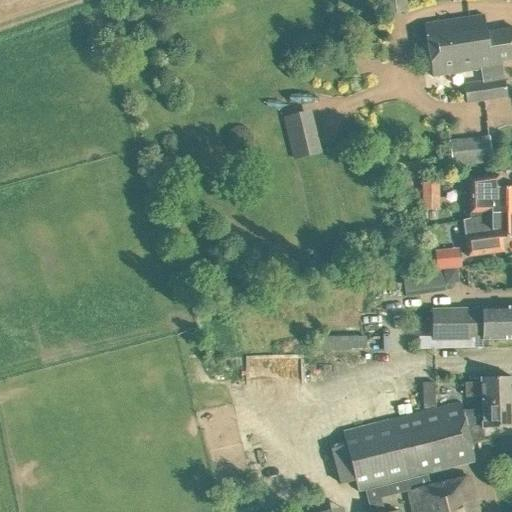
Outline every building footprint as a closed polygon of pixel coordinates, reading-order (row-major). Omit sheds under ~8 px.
[(386,0),(387,11),(412,9),(411,0),(386,0)] [(423,25),(431,78),(480,71),(482,83),(463,86),(466,104),(506,98),(501,63),(511,61),(511,29),(485,33),(483,16),(423,25)] [(282,118),(292,162),(321,155),(310,111),(282,118)] [(488,141),(449,145),(451,167),(491,163),(488,141)] [(469,181),(469,219),(481,216),(481,215),(511,213),(511,188),(498,189),(498,176),(469,181)] [(427,181),(427,207),(444,207),(444,181),(427,181)] [(469,219),(462,221),(467,258),(503,253),(501,240),(511,239),(511,213),(481,215),(481,216),(469,219)] [(435,257),(436,271),(460,269),(459,255),(435,257)] [(409,273),(410,291),(447,289),(446,271),(409,273)] [(467,310),(431,311),(432,342),(468,341),(468,339),(481,338),(481,341),(511,340),(511,308),(481,309),(481,312),(467,312),(467,310)] [(372,332),(328,334),(328,346),(372,344),(372,332)] [(298,353),(250,353),(250,375),(298,375),(298,353)] [(464,384),(464,398),(481,398),(481,404),(511,403),(511,378),(480,379),(480,383),(464,384)] [(421,384),(422,409),(434,409),(433,384),(421,384)] [(459,403),(341,433),(356,492),(474,462),(470,445),(483,442),(483,429),(511,428),(511,403),(481,404),(481,411),(461,411),(459,403)] [(395,511),(476,511),(468,478),(407,493),(411,511),(396,511),(397,511),(395,511)]
